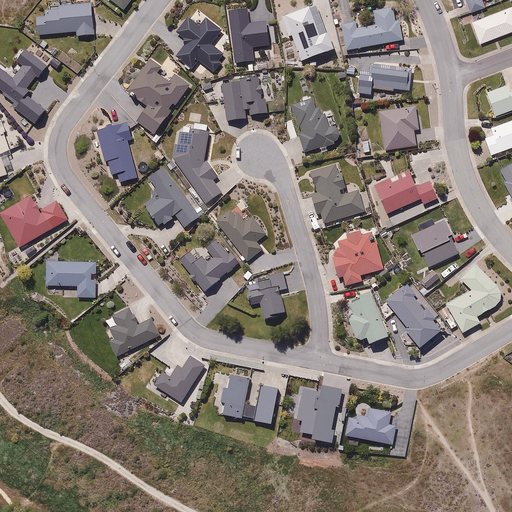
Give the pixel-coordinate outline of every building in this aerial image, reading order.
[(114,0),(126,9),(133,0),(114,0)] [(467,0),(471,11),(488,6),(485,0),(467,0)] [(93,2),(52,4),(52,15),(38,16),(39,34),(77,32),(77,37),(95,36),(93,2)] [(481,43),(511,30),(511,3),(472,20),(481,43)] [(347,50),(404,39),(401,21),(395,22),(392,5),(374,8),(377,25),(358,28),(357,20),(343,23),(347,50)] [(248,25),(246,10),(228,12),(235,65),(254,62),(252,49),(270,47),(265,23),(248,25)] [(176,32),(187,42),(175,56),(191,70),(198,61),(214,75),(222,65),(218,61),(224,54),(212,45),(223,33),(205,18),(198,26),(188,17),(176,32)] [(15,111),(34,125),(44,112),(25,97),(29,92),(26,90),(34,78),(37,80),(46,68),(24,51),(16,63),(22,67),(12,79),(0,70),(0,90),(5,93),(3,97),(18,107),(15,111)] [(54,60),(50,65),(56,70),(60,65),(54,60)] [(155,137),(191,89),(178,78),(172,86),(157,74),(162,67),(153,60),(128,92),(149,108),(137,123),(155,137)] [(402,62),(374,61),(373,80),(362,79),(361,95),(374,96),(374,89),(411,90),(412,67),(401,67),(402,62)] [(251,119),(268,117),(265,101),(262,101),(259,79),(240,81),(240,84),(222,86),(229,124),(246,120),(245,112),(249,111),(251,119)] [(498,117),(511,111),(511,91),(511,92),(507,82),(488,90),(498,117)] [(312,100),(292,106),(301,134),(299,135),(304,154),(335,146),(334,144),(337,143),(340,136),(337,131),(332,128),(329,129),(325,116),(321,116),(320,109),(316,110),(312,100)] [(420,128),(417,105),(381,110),(386,149),(417,145),(415,129),(420,128)] [(511,149),(511,118),(491,127),(489,122),(481,125),(494,157),(511,149)] [(0,176),(8,173),(6,167),(14,164),(10,151),(24,146),(19,130),(5,135),(0,123),(0,176)] [(128,125),(97,133),(105,163),(109,162),(113,176),(116,175),(118,184),(137,179),(128,143),(133,142),(128,125)] [(219,174),(208,159),(212,129),(192,126),(191,132),(180,131),(176,162),(208,205),(224,193),(214,179),(219,174)] [(325,224),(366,213),(359,190),(345,194),(344,190),(349,188),(342,163),(311,171),(317,193),(312,195),(317,211),(322,210),(325,224)] [(200,217),(165,164),(149,175),(162,195),(147,205),(160,225),(175,214),(184,227),(200,217)] [(415,184),(410,171),(377,184),(389,214),(423,200),(426,206),(439,201),(429,178),(415,184)] [(35,193),(0,213),(22,250),(56,230),(35,193)] [(246,200),(219,221),(250,262),(266,249),(259,241),(269,234),(255,216),(249,221),(243,213),(251,207),(246,200)] [(445,218),(411,235),(427,268),(457,253),(449,237),(453,235),(445,218)] [(363,274),(385,268),(376,232),(364,236),(362,229),(348,233),(350,238),(340,241),(342,250),(334,252),(340,276),(345,274),(348,287),(365,282),(363,274)] [(206,291),(242,260),(223,237),(208,250),(214,257),(208,262),(198,251),(195,255),(192,251),(180,262),(206,291)] [(98,261),(47,259),(46,284),(79,286),(78,297),(97,298),(98,261)] [(500,288),(497,283),(477,261),(458,272),(469,290),(445,304),(447,309),(442,312),(453,329),(459,325),(464,334),(482,323),(479,317),(498,305),(499,303),(501,298),(502,293),(500,288)] [(432,270),(421,280),(427,288),(439,277),(432,270)] [(289,274),(249,283),(252,296),(260,294),(266,320),(290,315),(284,290),(293,288),(289,274)] [(408,284),(387,300),(422,347),(444,331),(436,320),(440,316),(432,306),(427,309),(408,284)] [(391,335),(371,290),(349,300),(355,314),(349,317),(359,340),(367,336),(371,344),(391,335)] [(118,356),(162,333),(154,317),(141,323),(131,305),(106,318),(111,329),(105,332),(118,356)] [(394,315),(386,318),(390,330),(398,328),(394,315)] [(184,402),(207,366),(191,355),(183,367),(179,364),(172,376),(164,370),(155,384),(184,402)] [(246,403),(252,378),(233,374),(230,387),(227,386),(223,402),(228,403),(225,413),(274,424),(282,388),(263,384),(259,406),(246,403)] [(319,390),(303,387),(297,418),(302,419),(300,430),(311,432),(310,437),(330,440),(340,387),(320,383),(319,390)] [(350,414),(346,435),(395,444),(399,424),(391,422),(393,411),(372,407),(370,418),(350,414)]
